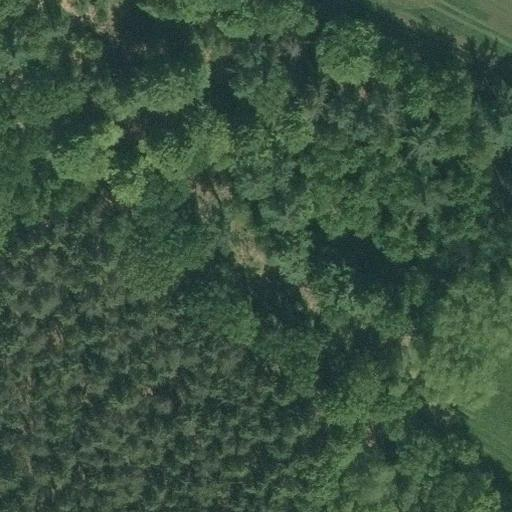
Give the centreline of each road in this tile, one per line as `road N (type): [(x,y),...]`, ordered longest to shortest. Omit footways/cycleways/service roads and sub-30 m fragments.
road 1 (track): [(0,33),(56,133),(168,232),(399,404)]
road 2 (track): [(325,511),(511,240)]
